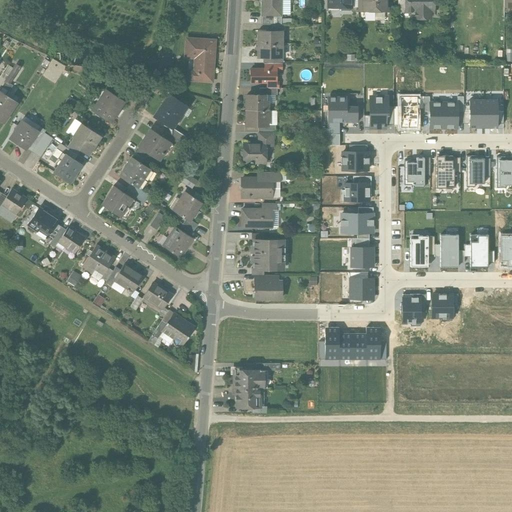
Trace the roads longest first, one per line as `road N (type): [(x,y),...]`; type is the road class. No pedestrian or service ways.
road 1 (track): [(203,420),(511,420)]
road 2 (tertiary): [(212,301),(235,0)]
road 3 (tertiary): [(196,511),(212,301)]
road 4 (residential): [(212,301),(254,310),(387,310)]
road 5 (residential): [(212,301),(74,209)]
road 6 (residential): [(387,280),(388,140)]
road 7 (residential): [(387,280),(511,281)]
road 8 (residential): [(388,140),(511,140)]
